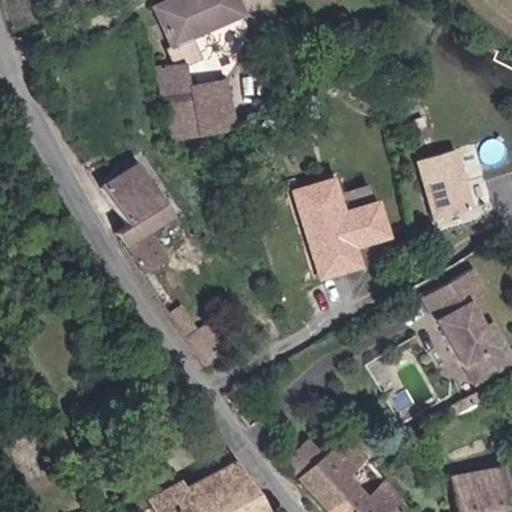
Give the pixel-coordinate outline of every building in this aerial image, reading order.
[(143,0),(156,33),(227,6),(224,0),(143,0)] [(169,53),(142,58),(157,134),(184,129),(169,53)] [(456,148),(418,159),(436,219),(474,208),(456,148)] [(102,231),(131,274),(152,260),(153,251),(138,231),(178,198),(162,172),(150,180),(142,166),(133,171),(124,160),(92,185),(117,220),(102,231)] [(339,177),(291,191),(319,285),(367,271),(361,249),(394,240),(382,200),(349,210),(339,177)] [(254,233),(264,228),(254,208),(244,214),(254,233)] [(455,260),(410,289),(454,357),(484,338),(455,293),(470,283),(455,260)] [(292,444),(268,461),(311,511),(362,511),(370,507),(361,496),(370,485),(331,442),(306,461),(292,444)] [(259,511),(266,508),(230,459),(182,489),(176,483),(150,496),(146,488),(134,493),(144,511),(259,511)] [(442,484),(444,511),(496,511),(494,478),(442,484)]
